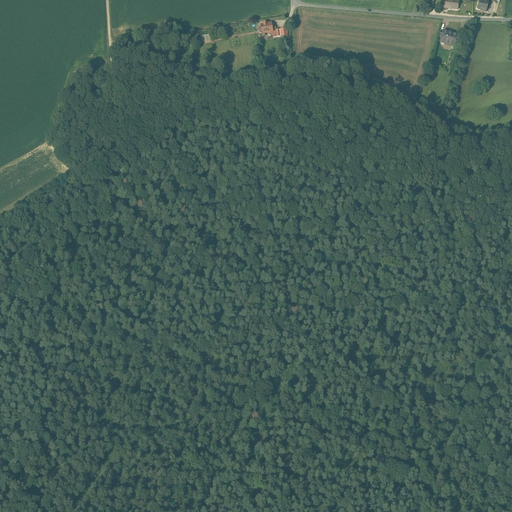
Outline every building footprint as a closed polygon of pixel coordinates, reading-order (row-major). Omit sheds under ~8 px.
[(447,0),(444,0),(441,0),(440,9),(449,10),(450,1),(447,0)] [(458,2),(450,1),(449,10),(457,10),(458,2)] [(480,1),(479,1),(477,9),(482,11),(482,12),(486,13),(489,4),(488,3),(480,1)] [(262,27),(260,27),(261,31),(261,35),(262,35),(272,33),(272,32),(271,25),(267,25),(267,26),(262,27)] [(452,34),(449,33),(448,33),(447,34),(443,33),(442,35),(440,42),(441,42),(451,45),(450,47),(455,48),(458,37),(452,35),(452,34)]
